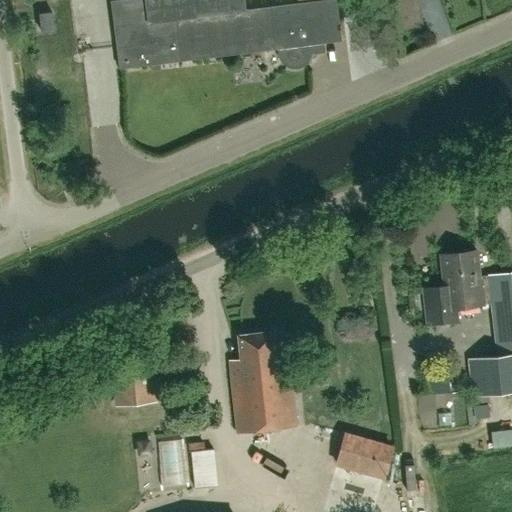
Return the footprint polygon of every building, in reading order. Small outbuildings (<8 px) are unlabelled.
[(244,0),(111,0),(120,68),(277,49),(278,56),(280,59),(285,65),(290,67),(293,68),(297,67),(303,66),(306,64),(309,61),(311,58),(312,53),(325,52),(323,43),(342,41),(336,0),(330,0),(246,10),(244,0)] [(42,31),(54,30),(52,12),(40,14),(42,31)] [(441,254),(445,286),(425,289),(430,323),(459,319),(457,307),(483,304),(483,302),(493,301),(497,346),(498,355),(468,358),(472,396),(511,391),(511,271),(489,274),(489,275),(483,276),(484,282),(480,283),(480,280),(481,280),(477,250),(441,254)] [(236,432),(295,427),(289,365),(285,366),(283,349),(275,350),(273,333),(239,336),(241,359),(229,360),(236,432)] [(313,383),(332,383),(331,365),(313,366),(313,383)] [(425,393),(450,391),(448,374),(424,375),(425,393)] [(484,420),(500,417),(497,406),(482,409),(484,420)] [(448,413),(448,427),(461,427),(461,413),(448,413)] [(195,485),(193,439),(167,441),(169,486),(195,485)] [(342,440),(334,465),(380,480),(388,455),(342,440)] [(223,448),(199,449),(201,483),(224,482),(223,448)] [(422,480),(421,458),(413,458),(414,481),(422,480)] [(350,511),(348,486),(321,488),(322,511),(350,511)]
